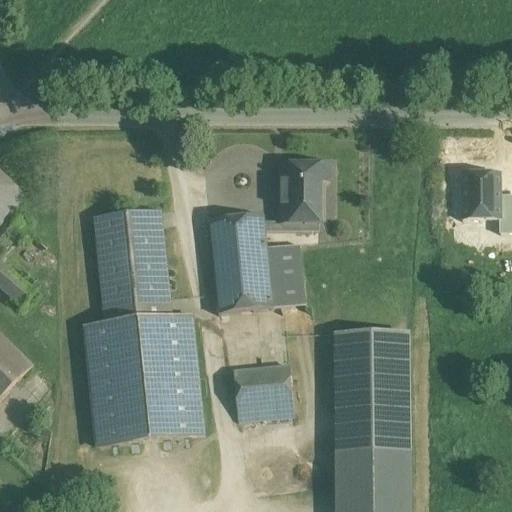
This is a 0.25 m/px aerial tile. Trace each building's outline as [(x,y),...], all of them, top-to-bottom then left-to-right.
[(330,168),(281,168),(282,225),(282,226),(320,226),(320,185),(330,185),(330,168)] [(0,181),(0,226),(8,218),(22,203),(0,181)] [(161,215),(95,221),(106,328),(87,330),(100,451),(203,441),(191,319),(171,321),(161,215)] [(8,218),(0,226),(0,292),(21,310),(33,295),(0,267),(0,259),(25,234),(8,218)] [(265,219),(210,225),(219,317),(274,312),(268,251),(266,235),(265,225),(265,219)] [(320,226),(282,226),(282,225),(265,225),(266,235),(320,235),(320,226)] [(300,248),(268,251),(274,312),(307,309),(300,248)] [(411,511),(409,337),(337,338),(339,511),(411,511)] [(0,401),(32,370),(0,339),(0,401)] [(289,369),(234,375),(239,425),(295,420),(289,369)]
